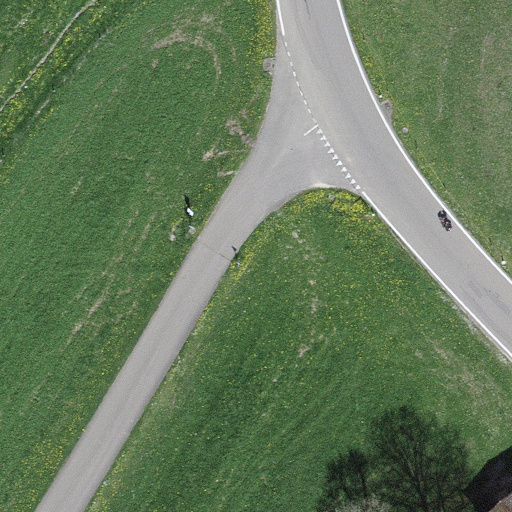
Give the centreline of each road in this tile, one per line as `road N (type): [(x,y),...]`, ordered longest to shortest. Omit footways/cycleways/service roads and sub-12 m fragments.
road 1 (unclassified): [(336,94),(266,175),(60,511)]
road 2 (tertiary): [(336,94),(391,184),(511,319)]
